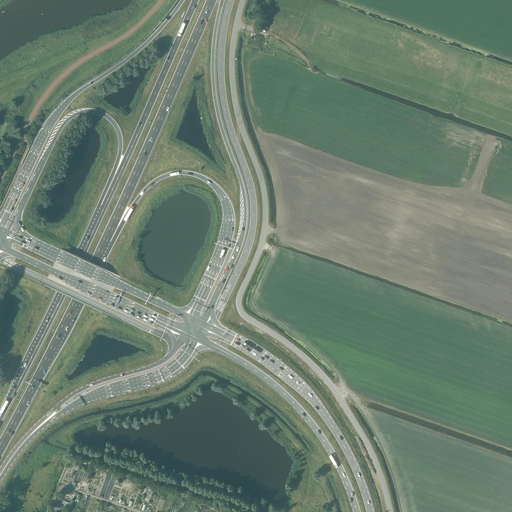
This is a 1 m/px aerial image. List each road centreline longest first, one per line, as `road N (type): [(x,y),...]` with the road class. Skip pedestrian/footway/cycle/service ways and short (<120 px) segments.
road 1 (unclassified): [(243,0),(231,70),(265,221),(238,304),(338,396),(371,452),(390,511)]
road 2 (trunk): [(202,324),(245,219),(213,81),(222,0)]
road 3 (trunk): [(182,0),(142,46),(55,114),(0,225)]
road 4 (primary): [(105,239),(157,179),(180,172),(210,183),(223,202),(223,238),(189,317)]
road 5 (primary): [(7,233),(61,127),(86,111),(110,119),(120,141),(104,206)]
road 6 (primary): [(369,511),(346,450),(311,398),(258,353),(202,324)]
road 7 (primary): [(196,337),(272,383),(312,423),(357,511)]
road 8 (primary): [(104,206),(0,417)]
road 9 (primary): [(0,448),(105,239)]
road 10 (trunk): [(195,0),(104,206)]
road 11 (primary): [(0,247),(183,331)]
road 12 (primary): [(189,317),(7,233)]
road 13 (primary): [(30,434),(79,401),(164,373),(196,337)]
road 14 (primary): [(183,331),(168,357),(76,392),(30,434)]
road 15 (trunk): [(142,159),(211,0)]
